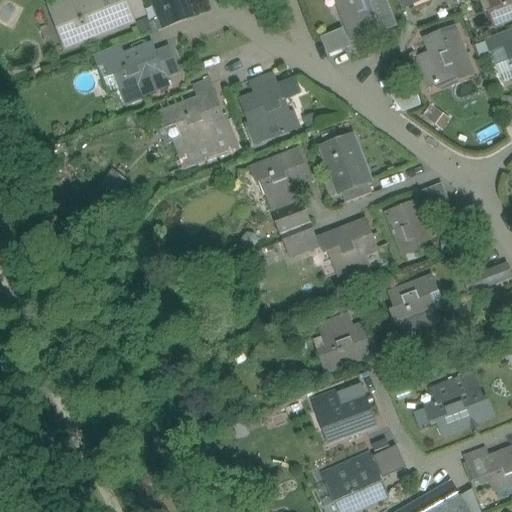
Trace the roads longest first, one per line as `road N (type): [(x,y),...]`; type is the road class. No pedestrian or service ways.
road 1 (track): [(115,511),(0,279)]
road 2 (residential): [(303,60),(468,186)]
